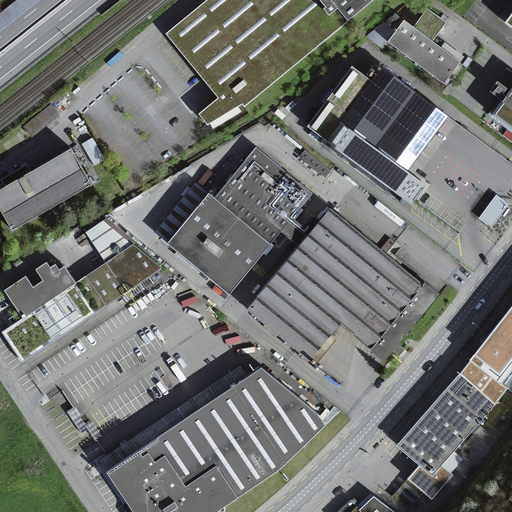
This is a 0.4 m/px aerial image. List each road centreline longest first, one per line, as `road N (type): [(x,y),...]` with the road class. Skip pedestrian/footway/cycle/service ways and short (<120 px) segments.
road 1 (unknown): [(26,405),(153,314),(188,312),(217,346),(218,369),(70,471)]
road 2 (primary): [(282,511),(396,396),(511,252)]
road 3 (residential): [(0,366),(97,511)]
